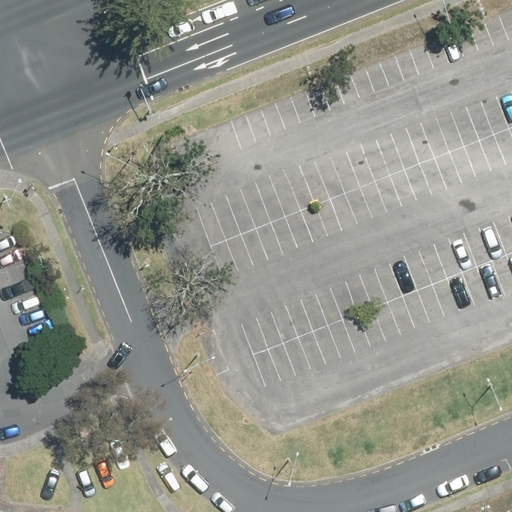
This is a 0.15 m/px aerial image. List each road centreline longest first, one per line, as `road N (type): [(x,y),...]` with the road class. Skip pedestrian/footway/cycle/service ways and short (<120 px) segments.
road 1 (unclassified): [(262,508),(219,486),(184,441),(43,113)]
road 2 (primary): [(334,0),(43,113)]
road 3 (unclassified): [(511,445),(338,504),(262,508)]
